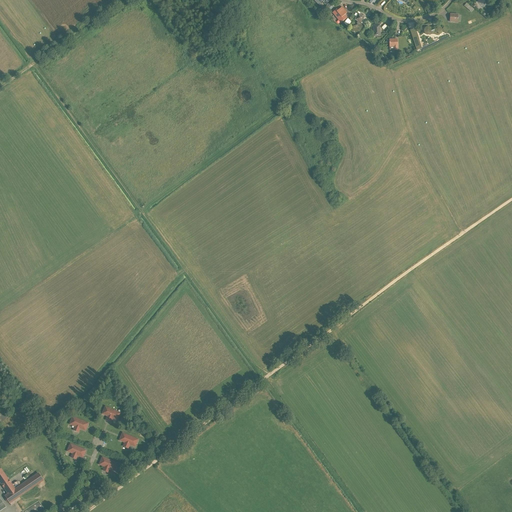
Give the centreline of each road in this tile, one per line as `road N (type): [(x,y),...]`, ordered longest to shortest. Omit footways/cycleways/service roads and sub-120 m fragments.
road 1 (track): [(462,233),(413,142),(388,68),(299,0)]
road 2 (track): [(464,511),(330,329)]
road 3 (track): [(268,374),(89,510)]
road 4 (track): [(142,211),(268,374)]
road 5 (track): [(142,211),(34,63)]
road 6 (track): [(0,311),(142,211)]
road 7 (track): [(462,233),(330,329)]
road 8 (unclassified): [(451,0),(411,21),(340,0)]
